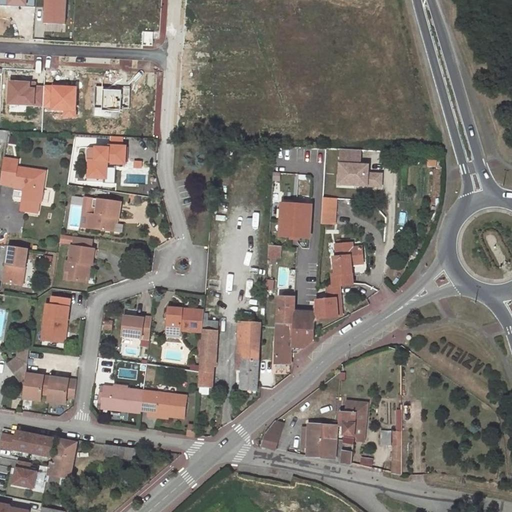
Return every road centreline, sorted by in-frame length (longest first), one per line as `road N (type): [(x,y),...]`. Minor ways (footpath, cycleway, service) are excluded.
road 1 (unclassified): [(222,450),(511,511)]
road 2 (tertiary): [(222,450),(324,358),(396,310)]
road 3 (residential): [(170,276),(97,298),(80,430)]
road 4 (secondary): [(423,0),(468,202)]
road 5 (secondary): [(496,194),(424,0)]
road 6 (residential): [(172,54),(167,179),(182,250)]
road 7 (residential): [(0,45),(172,54)]
road 8 (residential): [(80,430),(222,450)]
